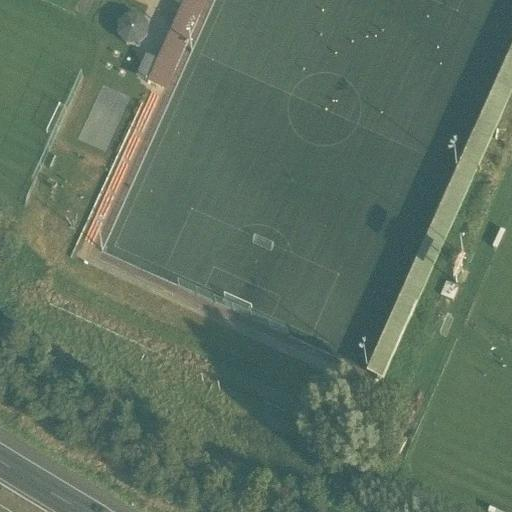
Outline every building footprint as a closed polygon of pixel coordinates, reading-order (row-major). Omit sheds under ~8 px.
[(148,85),(167,93),(206,2),(201,0),(185,0),(182,9),(158,63),(148,85)] [(182,9),(185,0),(171,0),(170,4),(182,9)] [(127,17),(117,25),(116,39),(125,49),(139,49),(148,41),(149,27),(141,17),(127,17)] [(511,95),(511,51),(366,375),(383,382),(511,95)] [(137,80),(148,85),(158,63),(146,58),(137,80)]
